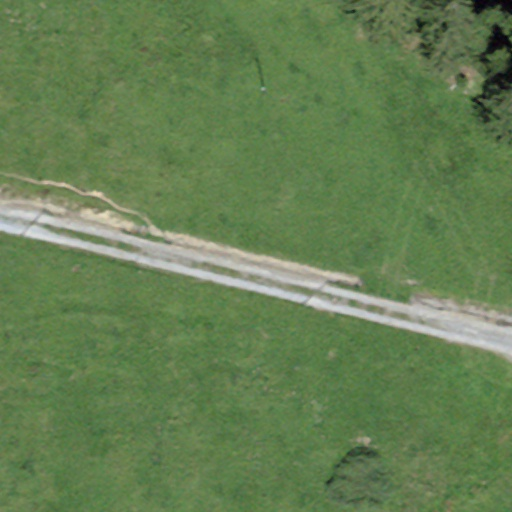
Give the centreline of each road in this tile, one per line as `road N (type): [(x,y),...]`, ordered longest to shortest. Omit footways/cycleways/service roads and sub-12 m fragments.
road 1 (track): [(511,335),(151,250)]
road 2 (track): [(151,250),(0,217)]
